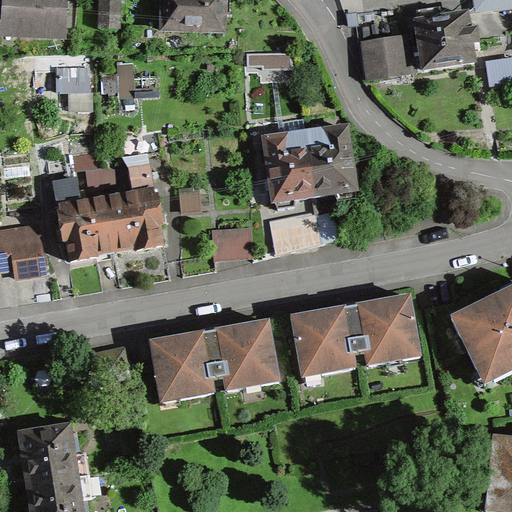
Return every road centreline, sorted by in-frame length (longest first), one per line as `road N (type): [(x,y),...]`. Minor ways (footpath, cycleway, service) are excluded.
road 1 (residential): [(511,237),(0,341)]
road 2 (residential): [(304,0),(373,121),(408,150),(451,169),(511,181)]
